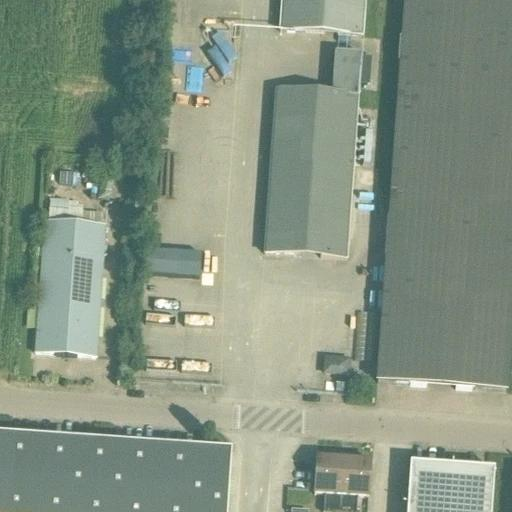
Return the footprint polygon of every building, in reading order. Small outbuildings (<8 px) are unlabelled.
[(362,40),(364,0),(282,0),(280,34),(362,40)] [(505,396),(511,297),(511,0),(404,0),(376,386),(505,396)] [(346,263),(360,57),(334,55),(331,98),(275,94),(263,257),(346,263)] [(45,225),(35,356),(95,361),(102,261),(104,229),(96,229),(81,227),(48,225),(45,225)] [(202,269),(201,246),(145,248),(146,271),(202,269)] [(347,378),(348,363),(333,362),(332,376),(347,378)] [(225,511),(229,454),(0,439),(0,511),(489,511),(493,474),(410,468),(407,511),(225,511)] [(339,511),(343,464),(317,462),(315,496),(325,496),(323,511),(339,511)] [(366,499),(369,466),(343,464),(339,511),(355,511),(357,499),(366,499)]
